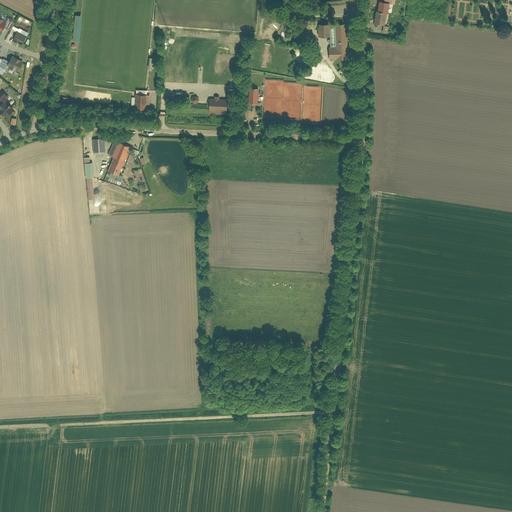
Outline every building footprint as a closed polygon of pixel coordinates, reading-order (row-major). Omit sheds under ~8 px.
[(379,0),(377,10),(387,12),(390,2),(381,0),(379,0)] [(377,10),(376,9),(375,16),(386,19),(387,12),(377,10)] [(73,15),(72,40),(79,41),(80,15),(73,15)] [(386,19),(375,16),(373,23),(385,25),(386,19)] [(329,43),(329,46),(327,46),(328,60),(348,59),(346,23),(333,24),(333,27),(329,27),(329,24),(317,24),(317,37),(329,36),(329,39),(327,39),(327,43),(329,43)] [(9,36),(14,38),(17,33),(19,30),(13,27),(9,36)] [(27,38),(17,33),(14,38),(13,41),(23,46),(27,38)] [(24,63),(13,57),(8,66),(19,72),(24,63)] [(258,87),(249,87),(249,100),(257,101),(258,87)] [(138,94),(137,108),(149,109),(150,94),(138,94)] [(197,95),(190,97),(191,104),(198,102),(197,95)] [(227,99),(210,98),(209,112),(227,113),(227,99)] [(6,101),(0,106),(0,111),(6,118),(14,110),(6,101)] [(94,153),(105,152),(104,139),(93,140),(94,153)] [(114,157),(126,162),(131,148),(115,141),(109,155),(114,157)] [(126,162),(114,157),(109,171),(120,176),(126,162)] [(87,199),(94,199),(92,177),(93,177),(92,162),(84,163),(87,199)]
